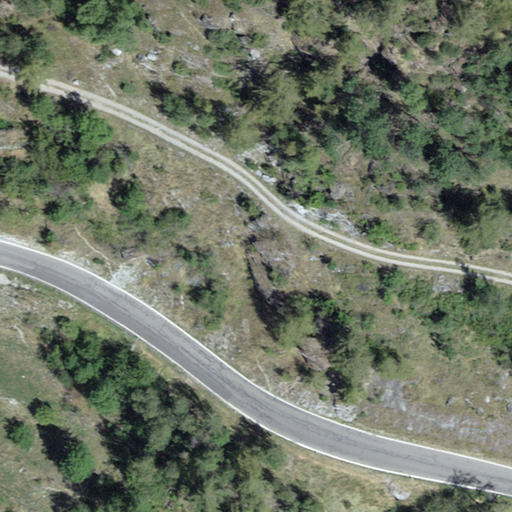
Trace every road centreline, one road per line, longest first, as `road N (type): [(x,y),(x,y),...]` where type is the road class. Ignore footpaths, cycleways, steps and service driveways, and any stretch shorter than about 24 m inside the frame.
road 1 (tertiary): [(0,251),(100,293),(308,431),(511,483)]
road 2 (track): [(0,68),(181,140),(243,173),(308,226),(346,242),(511,278)]
